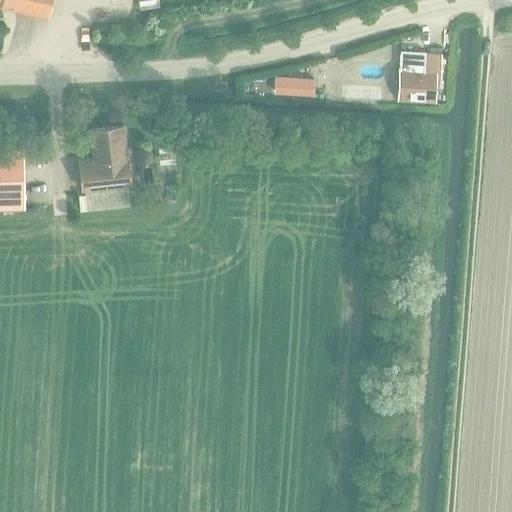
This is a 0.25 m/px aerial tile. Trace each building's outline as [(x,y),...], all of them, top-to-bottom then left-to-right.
[(0,0),(0,5),(46,16),(50,0),(0,0)] [(400,50),(398,99),(435,101),(436,79),(440,80),(441,54),(425,53),(425,51),(400,50)] [(313,93),(314,79),(276,77),(275,91),(313,93)] [(342,86),(341,98),(351,99),(351,86),(342,86)] [(127,158),(126,158),(123,125),(90,129),(94,162),(79,163),(82,189),(130,184),(127,158)] [(184,131),(167,132),(167,151),(184,150),(184,131)] [(0,145),(0,206),(23,206),(22,146),(0,145)]
